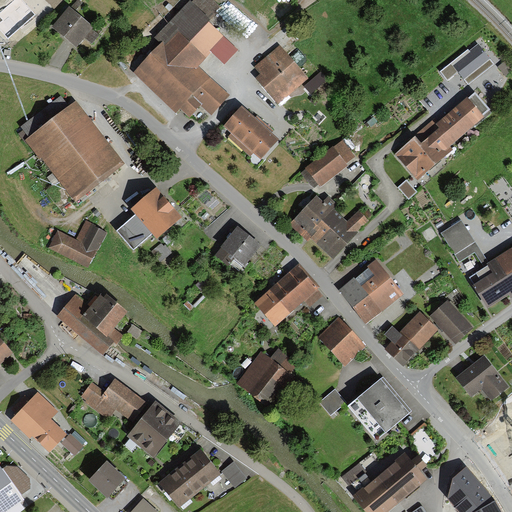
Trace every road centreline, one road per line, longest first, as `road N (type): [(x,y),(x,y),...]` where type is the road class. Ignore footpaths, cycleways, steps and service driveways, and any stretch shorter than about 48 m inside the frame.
road 1 (residential): [(0,67),(96,93),(149,121),(321,279),(414,387)]
road 2 (residential): [(62,343),(242,455),(309,511)]
road 3 (residential): [(414,387),(511,506)]
road 4 (residential): [(414,387),(511,309)]
road 5 (primary): [(87,511),(0,427)]
